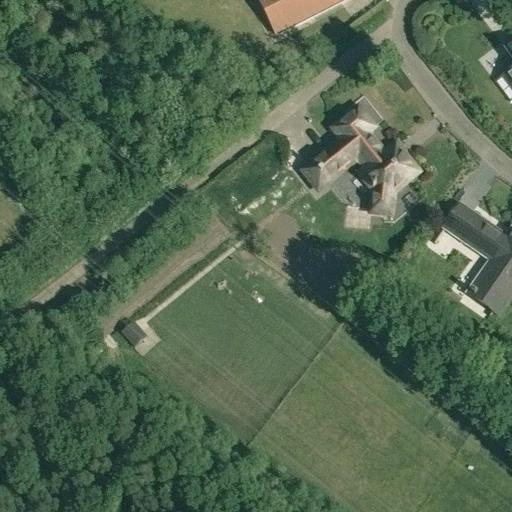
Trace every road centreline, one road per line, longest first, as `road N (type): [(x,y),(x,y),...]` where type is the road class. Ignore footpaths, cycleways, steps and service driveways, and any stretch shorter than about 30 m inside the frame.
road 1 (residential): [(0,330),(396,30)]
road 2 (residential): [(396,30),(455,122),(511,174)]
